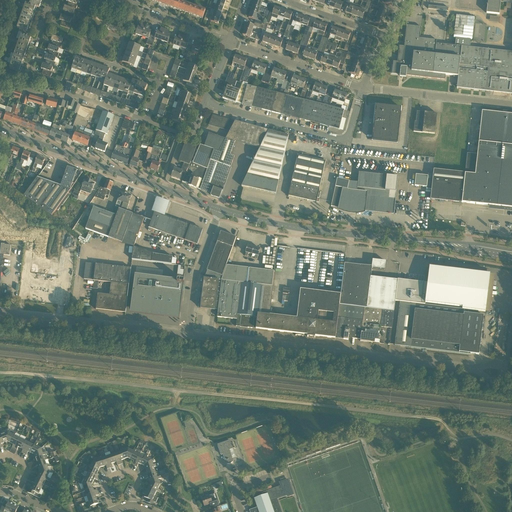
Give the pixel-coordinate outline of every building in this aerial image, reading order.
[(67,7),(75,10),(76,10),(77,5),(78,0),(66,0),(66,1),(69,2),(67,7)] [(170,0),(168,6),(172,8),(179,10),(182,2),(175,0),(170,0)] [(255,0),(254,0),(253,6),(269,12),(271,6),(268,4),(267,8),(264,7),(265,5),(261,4),(262,2),(255,0)] [(334,9),(337,2),(332,0),(331,0),(329,7),(334,9)] [(346,0),(345,5),(348,6),(345,13),(351,15),(355,4),(350,2),(350,0),(346,0)] [(511,0),(487,0),(488,0),(487,0),(487,1),(488,1),(487,5),(486,5),(487,5),(486,13),(499,15),(501,2),(511,2),(511,52),(470,48),(471,40),(472,40),(474,17),(456,15),(454,38),(456,38),(455,46),(436,44),(436,43),(437,40),(419,38),(420,36),(421,27),(406,25),(404,46),(399,46),(398,56),(399,57),(399,59),(398,59),(397,62),(393,62),(393,66),(392,74),(397,74),(400,75),(400,77),(406,78),(406,75),(445,80),(445,75),(458,76),(457,88),(457,87),(471,89),(511,93),(511,0)] [(194,6),(190,5),(182,2),(179,10),(191,15),(194,6)] [(343,3),(337,2),(334,9),(340,11),(343,3)] [(217,4),(215,10),(222,13),(224,7),(217,4)] [(351,15),(357,17),(360,6),(355,4),(351,15)] [(64,16),(71,19),(72,19),(74,14),(73,14),(75,10),(67,7),(65,6),(63,11),(65,12),(64,16)] [(194,6),(191,15),(202,19),(206,10),(194,6)] [(258,14),(259,11),(265,13),(264,14),(267,15),(269,12),(253,6),(251,12),(258,14)] [(366,8),(360,6),(357,17),(362,19),(366,8)] [(272,14),(269,13),(266,23),(269,24),(272,17),(277,19),(278,16),(280,9),(274,7),(272,14)] [(379,12),(386,15),(388,9),(381,7),(379,12)] [(284,18),(286,11),(280,9),(278,16),(284,18)] [(220,18),(222,13),(215,10),(212,16),(220,18)] [(286,11),(284,18),(290,21),(292,13),(286,11)] [(264,26),(265,24),(265,23),(258,20),(260,15),(258,14),(251,12),(248,18),(255,20),(254,23),(264,26)] [(386,15),(379,12),(377,12),(375,17),(384,20),(386,15)] [(31,16),(22,13),(21,18),(29,21),(31,16),(32,17),(31,16)] [(61,15),(60,20),(62,21),(60,26),(69,29),(71,24),(70,24),(71,19),(64,16),(61,15)] [(300,27),(301,25),(304,17),(298,15),(295,22),(295,23),(295,25),(300,27)] [(375,17),(370,16),(368,15),(365,23),(368,24),(369,21),(370,18),(376,20),(375,23),(382,26),(384,20),(375,17)] [(220,18),(212,16),(210,21),(218,24),(220,18)] [(304,17),(301,25),(307,27),(310,19),(304,17)] [(315,21),(313,28),(313,29),(319,31),(321,23),(315,21)] [(23,30),(22,32),(27,34),(28,32),(27,31),(26,31),(27,26),(19,23),(17,28),(23,30)] [(254,26),(254,25),(247,23),(245,29),(252,32),(254,26)] [(327,25),(321,23),(319,31),(317,34),(323,36),(324,33),(325,33),(327,25)] [(136,34),(142,36),(146,25),(142,24),(140,28),(138,27),(137,30),(134,29),(132,35),(135,36),(136,34)] [(146,44),(149,45),(153,35),(150,34),(151,32),(149,31),(150,27),(146,25),(142,36),(148,38),(146,44)] [(329,37),(335,40),(338,29),(332,27),(329,37)] [(161,41),(165,30),(161,28),(160,32),(157,31),(156,36),(153,35),(149,45),(152,46),(155,39),(161,41)] [(250,38),(252,32),(245,29),(242,35),(250,38)] [(338,29),(335,40),(341,42),(342,39),(344,32),(338,29)] [(169,31),(165,30),(161,41),(167,43),(167,45),(170,46),(172,39),(169,38),(170,36),(168,35),(169,31)] [(27,34),(22,32),(19,40),(28,42),(30,38),(31,38),(27,37),(27,34)] [(272,34),(266,32),(262,42),(268,44),(272,34)] [(350,34),(344,32),(342,39),(348,41),(350,34)] [(272,34),(268,44),(274,46),(277,37),(278,36),(272,34)] [(173,45),(179,47),(183,36),(179,35),(178,39),(176,38),(175,40),(172,39),(170,46),(173,47),(173,45)] [(53,41),(52,46),(59,49),(60,49),(62,44),(61,44),(63,39),(53,36),(51,40),(53,41)] [(185,51),(188,52),(190,46),(188,45),(188,42),(186,41),(188,38),(183,36),(179,47),(186,50),(185,51)] [(277,37),(274,46),(280,48),(283,39),(277,37)] [(309,58),(312,49),(312,48),(307,46),(309,39),(306,38),(303,48),(305,49),(303,56),(309,58)] [(365,39),(363,45),(370,47),(372,41),(365,39)] [(193,47),(190,46),(188,52),(187,57),(190,58),(191,55),(193,55),(194,52),(198,54),(202,43),(196,40),(193,47)] [(128,48),(139,52),(141,47),(129,43),(128,48)] [(291,52),(294,45),(288,43),(285,50),(291,52)] [(318,52),(320,53),(323,44),(320,43),(318,50),(312,49),(309,58),(315,61),(318,52)] [(368,53),(370,47),(363,45),(359,43),(358,46),(362,48),(361,51),(368,53)] [(48,55),(56,58),(57,58),(59,53),(58,53),(59,49),(52,46),(49,45),(48,50),(50,51),(48,55)] [(300,47),(299,47),(294,45),(291,52),(297,54),(300,47)] [(139,52),(128,48),(126,52),(137,57),(139,52)] [(361,51),(359,57),(366,59),(368,53),(361,51)] [(137,57),(126,52),(124,57),(136,61),(137,57)] [(345,59),(347,55),(347,53),(344,52),(342,59),(338,57),(337,60),(334,59),(332,67),(338,69),(340,62),(344,64),(345,59)] [(45,65),(52,67),(54,68),(55,63),(54,62),(56,58),(48,55),(46,54),(44,59),(47,60),(45,65)] [(330,54),(329,57),(326,65),(332,67),(334,59),(335,56),(330,54)] [(329,57),(323,55),(320,62),(326,65),(329,57)] [(352,67),(360,70),(362,64),(357,62),(358,59),(352,57),(347,55),(345,59),(351,60),(350,63),(354,64),(352,67)] [(238,65),(241,58),(235,56),(232,63),(238,65)] [(72,69),(77,70),(81,59),(76,57),(72,69)] [(133,68),(134,66),(136,61),(124,57),(122,62),(130,65),(129,66),(133,68)] [(247,60),(241,58),(238,65),(241,66),(240,70),(243,71),(247,60)] [(77,70),(82,72),(86,61),(81,59),(77,70)] [(82,72),(86,74),(90,62),(86,61),(82,72)] [(86,74),(91,75),(95,64),(90,62),(86,74)] [(251,70),(258,73),(260,65),(254,62),(251,70)] [(43,64),(41,69),(43,70),(42,74),(50,78),(52,72),(51,72),(52,67),(45,65),(43,64)] [(91,75),(96,77),(100,66),(95,64),(91,75)] [(198,67),(194,66),(189,64),(187,70),(196,73),(198,67)] [(267,67),(260,65),(258,73),(264,75),(267,67)] [(96,77),(100,79),(104,67),(100,66),(96,77)] [(358,76),(360,70),(352,67),(350,66),(350,68),(348,72),(358,76)] [(110,69),(104,67),(100,79),(105,81),(108,74),(110,69)] [(268,74),(267,77),(265,83),(269,84),(271,77),(277,79),(280,71),(274,69),(272,75),(268,74)] [(194,78),(196,73),(187,70),(186,73),(182,72),(181,74),(185,75),(194,78)] [(283,94),(284,93),(288,81),(284,80),(286,74),(280,71),(277,79),(276,83),(282,85),(281,88),(282,89),(281,93),(283,94)] [(104,85),(109,87),(113,76),(108,74),(105,81),(104,85)] [(194,78),(185,75),(183,81),(192,84),(194,78)] [(109,87),(113,89),(118,77),(113,76),(109,87)] [(288,81),(284,93),(287,94),(290,88),(296,90),(297,86),(300,78),(293,76),(291,82),(288,81)] [(122,79),(118,77),(113,89),(118,90),(122,79)] [(237,82),(233,80),(227,78),(224,87),(226,88),(227,88),(227,87),(231,88),(232,87),(233,85),(235,86),(237,82)] [(300,78),(297,86),(303,89),(306,81),(300,78)] [(118,90),(123,92),(127,81),(122,79),(118,90)] [(129,91),(133,93),(137,82),(132,80),(132,82),(129,91)] [(129,91),(132,82),(127,81),(123,92),(128,94),(129,91)] [(138,95),(142,83),(137,82),(133,93),(138,95)] [(236,103),(252,107),(257,88),(247,86),(248,83),(243,82),(243,84),(242,84),(240,90),(236,103)] [(142,83),(138,95),(143,96),(147,85),(142,83)] [(312,92),(319,94),(321,86),(315,84),(312,92)] [(328,88),(321,86),(319,94),(325,96),(328,88)] [(240,90),(232,87),(231,88),(227,87),(227,88),(226,88),(223,98),(236,103),(240,90)] [(252,107),(261,110),(266,90),(257,88),(252,107)] [(271,112),(276,93),(266,90),(261,110),(271,112)] [(338,101),(341,93),(335,91),(332,99),(338,101)] [(180,98),(189,101),(191,94),(191,95),(182,92),(180,98)] [(271,112),(281,115),(286,95),(276,93),(271,112)] [(341,93),(338,101),(344,103),(347,95),(341,93)] [(37,104),(39,97),(30,95),(28,101),(37,104)] [(305,101),(287,96),(286,95),(281,115),(300,120),(305,101)] [(189,101),(180,98),(178,103),(188,107),(188,106),(187,106),(189,101)] [(48,99),(46,105),(56,108),(58,101),(48,99)] [(66,102),(64,108),(68,109),(68,107),(73,108),(75,101),(71,99),(69,103),(66,102)] [(75,101),(73,108),(72,112),(77,114),(81,106),(75,104),(76,101),(75,101)] [(300,120),(310,122),(315,103),(305,101),(300,120)] [(12,108),(13,108),(11,113),(12,114),(11,115),(6,113),(3,120),(11,123),(16,109),(18,105),(14,103),(12,108)] [(185,112),(187,106),(188,107),(178,103),(176,109),(186,112),(185,112)] [(334,108),(325,105),(315,103),(310,122),(329,127),(334,108)] [(373,124),(372,140),(397,143),(401,111),(401,108),(376,105),(374,123),(373,123),(373,124)] [(81,106),(78,114),(89,118),(90,116),(92,110),(81,106)] [(92,110),(90,116),(100,120),(103,112),(92,108),(92,110)] [(329,127),(339,130),(344,110),(341,110),(334,108),(329,127)] [(19,126),(22,118),(23,115),(22,115),(20,118),(19,117),(20,114),(18,113),(19,110),(16,109),(11,123),(19,126)] [(186,112),(176,109),(174,114),(184,118),(183,117),(185,112),(186,112)] [(417,111),(416,122),(415,122),(414,127),(423,128),(422,133),(435,134),(437,114),(417,111)] [(511,114),(482,111),(477,159),(467,157),(467,153),(465,173),(462,203),(511,208),(511,114)] [(96,131),(104,134),(107,135),(114,116),(103,112),(100,120),(98,124),(96,131)] [(184,118),(174,114),(172,120),(181,123),(183,118),(184,118)] [(19,126),(34,131),(37,124),(36,124),(37,121),(33,119),(32,122),(22,118),(19,126)] [(225,139),(235,142),(260,148),(269,130),(235,121),(232,126),(230,131),(225,139)] [(34,131),(49,137),(52,129),(40,125),(37,124),(34,131)] [(52,129),(49,137),(55,139),(57,131),(59,127),(56,125),(57,125),(53,124),(52,129)] [(55,139),(61,141),(67,125),(64,124),(60,132),(57,131),(55,139)] [(70,126),(67,125),(61,141),(67,143),(70,136),(68,135),(70,131),(68,130),(70,126)] [(72,141),(80,143),(84,132),(76,129),(72,141)] [(260,148),(241,186),(276,194),(289,136),(269,130),(260,148)] [(84,132),(80,143),(87,146),(91,135),(84,132)] [(219,151),(224,142),(225,139),(209,133),(204,146),(200,145),(199,147),(196,146),(190,162),(208,169),(211,160),(214,150),(219,151)] [(95,149),(105,152),(107,145),(102,143),(105,135),(101,134),(95,149)] [(219,198),(231,167),(234,157),(230,155),(235,142),(225,139),(224,142),(219,151),(214,150),(211,160),(208,169),(204,179),(200,190),(211,194),(211,195),(219,198)] [(190,162),(196,146),(185,142),(178,161),(183,163),(181,171),(174,169),(171,177),(179,179),(182,172),(186,173),(188,168),(189,168),(190,162)] [(119,162),(126,144),(122,143),(121,147),(122,147),(119,154),(114,152),(111,159),(119,162)] [(130,158),(129,157),(132,148),(128,147),(128,145),(126,144),(119,162),(127,165),(130,158)] [(146,153),(144,158),(143,163),(148,164),(151,155),(153,148),(148,147),(147,153),(146,153)] [(9,159),(12,160),(16,161),(20,150),(13,148),(12,152),(11,151),(9,155),(10,155),(9,159)] [(160,151),(153,148),(151,155),(158,157),(160,151)] [(138,152),(135,151),(134,150),(131,158),(132,159),(130,166),(136,168),(139,161),(136,160),(138,152)] [(24,152),(20,164),(18,163),(15,169),(20,171),(22,166),(24,167),(25,167),(26,166),(28,162),(31,154),(24,152)] [(316,203),(317,202),(317,198),(319,198),(320,195),(318,195),(326,161),(297,155),(288,197),(289,197),(289,196),(316,202),(316,203)] [(37,157),(33,168),(33,169),(32,171),(35,172),(38,165),(42,166),(45,159),(37,157)] [(157,164),(153,162),(150,169),(157,172),(161,161),(158,160),(157,164)] [(189,168),(188,168),(193,173),(194,173),(193,176),(197,177),(196,179),(198,180),(196,188),(198,189),(200,190),(204,179),(208,169),(190,162),(189,168)] [(24,196),(38,206),(52,216),(65,197),(68,194),(73,186),(82,172),(67,167),(61,186),(37,177),(24,196)] [(462,203),(465,173),(434,170),(433,174),(431,190),(431,195),(430,200),(462,203)] [(357,182),(349,181),(337,179),(331,206),(337,208),(339,208),(339,209),(344,211),(349,212),(354,213),(359,213),(364,212),(364,211),(394,214),(395,199),(398,177),(387,176),(359,172),(357,182)] [(196,179),(197,177),(193,176),(194,173),(193,173),(188,177),(184,175),(182,182),(189,184),(188,185),(196,188),(198,180),(196,179)] [(415,186),(426,187),(426,189),(431,190),(433,174),(428,174),(428,176),(416,175),(415,186)] [(81,191),(84,192),(90,194),(92,189),(94,184),(92,183),(92,182),(87,180),(87,181),(84,180),(82,186),(81,191)] [(107,181),(104,189),(101,187),(94,197),(104,201),(108,190),(110,191),(113,184),(112,183),(111,182),(110,182),(107,181)] [(132,196),(126,194),(121,192),(118,201),(122,202),(119,209),(126,212),(132,196)] [(157,197),(152,211),(165,215),(170,201),(157,197)] [(88,207),(86,210),(84,212),(72,230),(84,239),(87,235),(85,234),(84,235),(77,230),(83,221),(84,218),(92,207),(89,206),(88,207)] [(85,229),(108,238),(117,216),(93,207),(89,220),(85,229)] [(119,209),(117,216),(108,238),(122,243),(132,215),(133,215),(133,214),(126,212),(119,209)] [(154,212),(154,213),(149,227),(162,232),(167,218),(154,213),(155,213),(154,212)] [(144,218),(133,214),(133,215),(132,215),(122,243),(133,247),(134,247),(144,218)] [(162,232),(197,245),(197,244),(202,231),(182,224),(182,223),(167,218),(162,232)] [(217,242),(233,248),(236,237),(236,238),(232,236),(232,237),(228,236),(229,235),(221,232),(219,236),(217,242)] [(212,256),(227,262),(233,248),(217,242),(212,256)] [(0,265),(2,266),(3,255),(10,256),(11,245),(1,244),(0,252),(0,265)] [(253,247),(247,246),(245,253),(246,253),(245,256),(247,257),(248,253),(252,254),(253,247)] [(152,262),(153,254),(134,247),(133,247),(132,260),(152,262)] [(253,247),(252,254),(255,255),(254,259),(257,259),(258,256),(260,249),(253,247)] [(173,257),(153,254),(152,262),(172,265),(173,257)] [(222,276),(227,262),(212,256),(207,270),(222,276)] [(373,260),(372,266),(372,268),(385,270),(386,262),(373,260)] [(94,281),(99,281),(105,282),(129,285),(131,268),(86,263),(84,279),(94,281)] [(339,305),(364,307),(367,308),(370,282),(372,268),(372,266),(370,266),(367,266),(365,266),(351,264),(345,264),(344,269),(341,295),(339,305)] [(241,283),(261,285),(272,286),(274,271),(249,268),(248,268),(227,265),(222,280),(221,280),(221,281),(241,283)] [(395,301),(400,302),(424,305),(464,309),(485,312),(489,313),(494,275),(429,267),(429,269),(427,269),(426,272),(429,272),(427,283),(415,282),(415,280),(413,280),(411,280),(411,281),(398,279),(397,285),(395,301)] [(204,278),(219,280),(221,280),(222,276),(207,270),(204,278)] [(131,306),(180,312),(183,286),(184,281),(177,280),(135,274),(131,306)] [(221,281),(221,280),(219,280),(204,278),(200,308),(215,310),(215,309),(218,310),(221,281)] [(217,317),(237,319),(237,314),(241,283),(221,281),(218,310),(217,317)] [(106,289),(111,290),(110,295),(98,293),(96,310),(96,309),(125,312),(125,313),(126,313),(129,285),(105,282),(105,289),(106,289)] [(394,311),(395,301),(397,285),(370,282),(367,308),(394,311)] [(243,327),(256,329),(261,285),(241,283),(237,314),(237,319),(236,326),(240,327),(240,326),(244,326),(243,327)] [(339,305),(341,295),(300,289),(296,319),(270,315),(273,286),(272,286),(261,285),(256,329),(295,334),(296,335),(295,335),(295,336),(298,335),(301,336),(303,337),(303,336),(304,335),(308,335),(308,337),(307,337),(308,337),(311,337),(314,338),(315,338),(314,337),(315,336),(335,338),(337,323),(339,305)] [(479,355),(479,352),(483,316),(464,313),(464,309),(424,305),(400,302),(395,345),(470,355),(470,354),(479,355)] [(352,338),(360,339),(363,320),(364,307),(339,305),(337,323),(335,338),(348,340),(349,336),(353,336),(352,338)] [(363,320),(360,339),(360,341),(379,344),(380,339),(378,339),(380,327),(392,328),(394,311),(367,308),(364,307),(363,320)] [(1,435),(4,443),(7,442),(8,429),(2,431),(0,425),(0,433),(1,435)] [(8,429),(7,442),(11,443),(15,436),(16,433),(14,432),(13,432),(13,431),(8,429)] [(16,433),(15,436),(11,443),(13,445),(12,448),(14,449),(19,438),(21,436),(16,433)] [(19,438),(14,449),(17,450),(18,447),(21,448),(24,441),(19,438)] [(232,462),(233,461),(232,458),(229,450),(232,449),(229,440),(217,445),(221,455),(223,454),(225,461),(225,460),(226,463),(227,464),(229,464),(231,463),(232,462)] [(24,454),(29,443),(24,441),(21,448),(23,449),(21,452),(24,454)] [(30,441),(29,443),(24,454),(27,455),(28,452),(30,453),(35,443),(30,441)] [(35,443),(30,453),(31,453),(34,455),(41,448),(36,446),(38,443),(35,442),(35,443)] [(121,452),(124,459),(128,458),(128,449),(123,451),(122,447),(120,448),(121,452)] [(35,458),(46,455),(47,455),(46,452),(43,453),(41,448),(34,455),(35,458)] [(133,451),(128,449),(128,458),(131,460),(136,449),(134,448),(133,451)] [(132,464),(135,465),(140,455),(141,451),(136,449),(131,460),(133,461),(132,464)] [(116,453),(111,455),(114,463),(116,462),(117,465),(120,465),(116,453)] [(141,465),(145,466),(151,460),(147,458),(148,455),(146,454),(145,457),(141,465)] [(35,458),(34,459),(34,461),(33,462),(34,465),(45,461),(48,460),(46,455),(35,458)] [(103,467),(101,459),(100,455),(97,456),(98,459),(94,461),(100,468),(103,467)] [(141,465),(145,457),(140,455),(135,465),(137,467),(139,464),(141,465)] [(106,457),(101,459),(103,467),(106,466),(107,469),(110,468),(106,457)] [(145,466),(146,470),(154,468),(157,466),(156,464),(153,465),(151,460),(145,466)] [(100,468),(94,461),(91,466),(88,464),(87,466),(98,471),(100,468)] [(47,466),(39,469),(40,472),(49,473),(48,468),(51,467),(50,464),(47,466)] [(85,471),(88,473),(99,478),(100,475),(97,474),(98,471),(87,466),(85,471)] [(144,476),(155,472),(154,468),(146,470),(147,473),(143,474),(144,476)] [(161,478),(168,476),(167,468),(160,470),(161,478)] [(148,478),(149,480),(161,476),(159,471),(155,472),(144,476),(145,479),(148,478)] [(47,478),(49,473),(40,472),(38,476),(46,480),(49,481),(50,479),(47,478)] [(79,484),(82,484),(91,485),(93,481),(86,477),(78,473),(76,473),(74,476),(81,479),(78,483),(79,484)] [(88,473),(86,477),(93,481),(94,479),(98,480),(99,478),(88,473)] [(44,485),(46,480),(38,476),(37,478),(34,477),(33,479),(44,485)] [(160,480),(159,481),(158,480),(161,479),(161,476),(149,480),(150,480),(151,484),(160,485),(162,484),(163,483),(162,481),(160,480)] [(44,485),(33,479),(32,482),(35,483),(34,486),(41,489),(44,485)] [(288,494),(289,497),(293,495),(287,479),(279,482),(280,486),(285,484),(288,494)] [(84,489),(81,490),(82,493),(85,492),(93,489),(91,485),(82,484),(84,489)] [(158,489),(160,485),(151,484),(149,488),(149,487),(149,488),(156,491),(160,493),(161,491),(158,489)] [(280,511),(276,498),(288,494),(285,484),(280,486),(266,491),(273,511),(280,511)] [(41,489),(34,486),(32,488),(29,487),(28,489),(29,490),(27,493),(40,499),(41,495),(39,494),(41,489)] [(154,496),(156,491),(149,488),(148,490),(145,488),(143,491),(154,496)] [(158,498),(154,496),(143,491),(142,494),(145,495),(144,497),(148,499),(146,502),(153,505),(154,502),(156,503),(158,498)] [(273,511),(266,491),(253,496),(257,507),(249,510),(249,511),(273,511)] [(87,496),(89,502),(96,499),(96,496),(99,495),(98,492),(87,496)] [(218,505),(216,500),(215,500),(213,495),(210,496),(206,498),(206,497),(205,496),(203,497),(202,498),(203,499),(202,499),(204,506),(210,504),(211,508),(218,505)] [(97,501),(96,499),(89,502),(90,507),(102,503),(101,500),(97,501)] [(3,505),(0,511),(6,511),(7,511),(9,511),(14,504),(8,502),(6,507),(3,505)]
